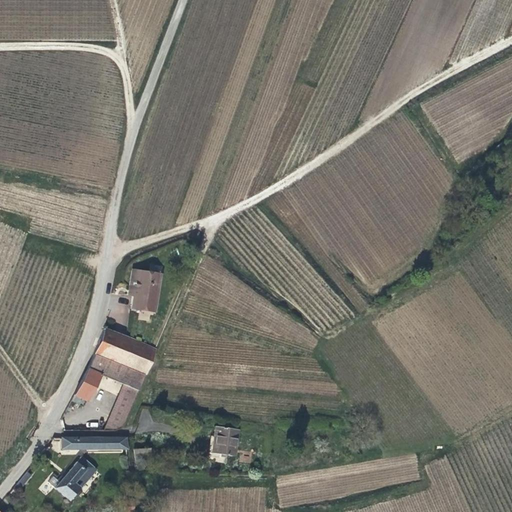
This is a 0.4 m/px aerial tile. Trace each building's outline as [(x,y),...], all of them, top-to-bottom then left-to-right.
[(129,293),(134,294),(137,270),(132,269),(129,293)] [(137,270),(134,294),(133,307),(156,310),(161,272),(137,270)] [(105,431),(118,431),(124,423),(156,348),(106,326),(86,373),(77,394),(88,400),(101,373),(124,383),(105,431)] [(237,454),(240,427),(216,423),(213,450),(237,454)] [(63,448),(127,447),(126,438),(63,438),(63,448)] [(151,448),(136,448),(136,460),(152,460),(151,448)] [(251,462),(251,452),(239,452),(240,462),(251,462)] [(81,491),(94,477),(86,470),(92,464),(84,456),(65,476),(63,475),(60,479),(55,475),(50,481),(70,500),(79,489),(81,491)] [(86,470),(94,477),(100,471),(92,464),(86,470)] [(32,476),(28,471),(23,477),(28,481),(32,476)] [(23,477),(16,485),(21,488),(28,481),(23,477)] [(134,511),(133,502),(123,502),(124,511),(134,511)]
